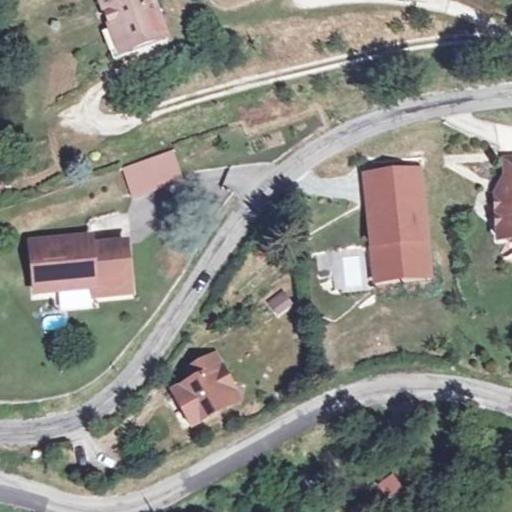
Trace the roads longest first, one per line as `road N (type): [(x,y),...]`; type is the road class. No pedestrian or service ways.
road 1 (tertiary): [(0,431),(57,428),(123,387),(256,200),(307,155),(378,122),(511,98)]
road 2 (track): [(182,43),(136,62),(92,94),(86,109),(102,127),(334,63),(417,45),(511,38)]
road 3 (tertiary): [(511,404),(455,389),(363,393),(117,511)]
